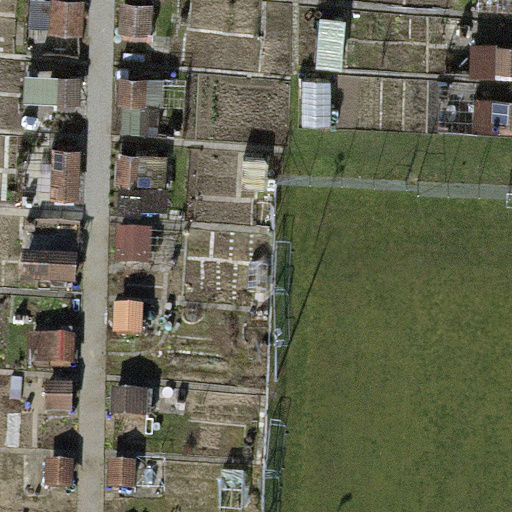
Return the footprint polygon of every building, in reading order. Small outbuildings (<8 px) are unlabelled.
[(161,0),(130,0),(129,36),(161,36),(161,0)] [(370,18),(343,17),(342,63),(370,63),(370,18)] [(511,34),(479,34),(478,62),(511,62),(511,34)] [(171,70),(127,69),(126,100),(171,101),(171,70)] [(86,73),(41,72),(40,103),(86,104),(86,73)] [(345,83),(323,83),(323,131),(344,131),(345,83)] [(511,90),(477,90),(477,127),(511,127),(511,90)] [(296,93),(272,93),(272,130),(295,130),(296,93)] [(87,144),(57,144),(57,190),(86,190),(87,144)] [(174,148),(118,147),(117,181),(174,182),(174,148)] [(277,156),(246,156),(245,193),(276,193),(277,156)] [(162,205),(150,205),(149,215),(162,215),(162,205)] [(161,229),(123,229),(123,265),(160,266),(161,229)] [(269,234),(245,234),(245,243),(269,243),(269,234)] [(84,253),(31,253),(31,281),(83,282),(84,253)] [(41,365),(81,365),(81,330),(41,329),(41,365)] [(77,381),(38,381),(37,410),(77,410),(77,381)] [(156,387),(120,387),(119,418),(155,419),(156,387)] [(160,459),(119,458),(118,504),(159,505),(160,459)] [(76,459),(46,459),(46,487),(76,488),(76,459)]
